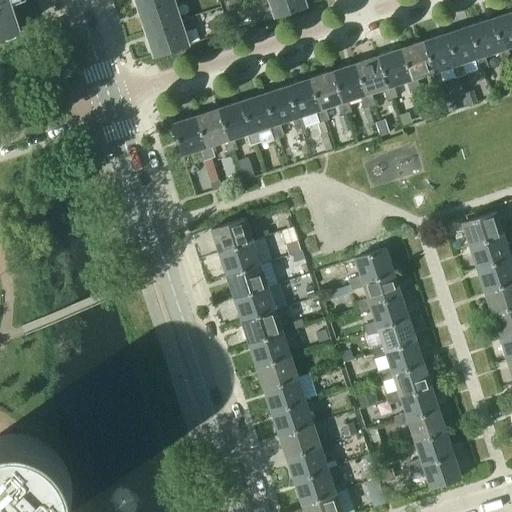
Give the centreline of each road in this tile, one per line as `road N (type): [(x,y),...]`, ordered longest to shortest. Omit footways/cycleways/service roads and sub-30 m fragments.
road 1 (tertiary): [(246,511),(109,105)]
road 2 (residential): [(109,105),(418,0)]
